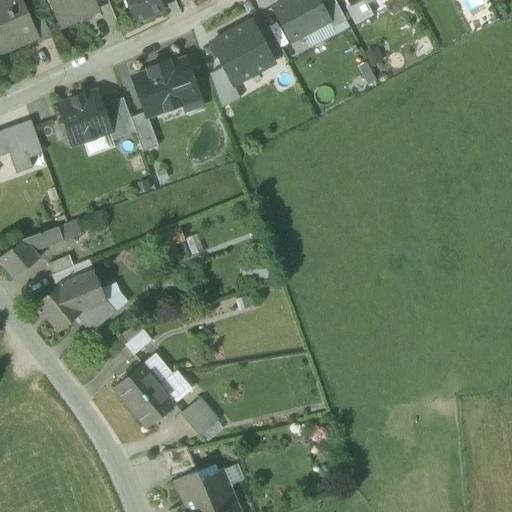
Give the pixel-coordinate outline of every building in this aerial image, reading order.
[(0,0),(0,19),(23,9),(19,0),(0,0)] [(91,0),(46,0),(58,26),(96,9),(94,4),(91,0)] [(123,0),(133,22),(164,9),(159,0),(123,0)] [(286,0),(271,8),(289,42),(328,21),(329,20),(318,0),(286,0)] [(334,0),(318,0),(329,20),(328,21),(331,28),(345,20),(334,0)] [(0,19),(0,34),(7,50),(36,37),(27,17),(23,9),(0,19)] [(36,37),(36,39),(49,33),(39,11),(27,17),(36,37)] [(250,22),(210,43),(223,67),(232,85),(273,64),(272,62),(262,44),(250,22)] [(273,39),(262,44),(272,62),(282,56),(273,39)] [(144,113),(146,116),(179,104),(198,98),(184,60),(169,65),(167,61),(146,69),(147,73),(132,78),(144,113)] [(232,85),(223,67),(208,75),(221,109),(240,99),(232,85)] [(81,142),(109,132),(100,106),(95,92),(81,97),(80,95),(71,99),(72,101),(58,106),(72,145),(81,142)] [(122,98),(100,106),(109,132),(112,141),(135,132),(129,118),(122,98)] [(198,98),(179,104),(183,114),(201,107),(198,98)] [(144,113),(129,118),(135,132),(142,152),(157,146),(146,116),(144,113)] [(29,118),(15,123),(27,156),(41,151),(29,118)] [(30,166),(27,156),(15,123),(0,127),(0,131),(7,151),(14,171),(30,166)] [(114,148),(112,141),(109,132),(81,142),(87,158),(114,148)] [(57,227),(62,241),(80,235),(74,220),(67,223),(57,227)] [(57,227),(22,239),(33,252),(62,241),(57,227)] [(152,240),(156,250),(180,241),(176,230),(152,240)] [(38,258),(33,252),(22,239),(0,257),(0,264),(12,279),(38,258)] [(45,265),(50,276),(70,267),(66,257),(45,265)] [(88,260),(70,267),(50,276),(54,287),(61,282),(62,284),(93,271),(88,260)] [(93,271),(62,284),(83,310),(82,311),(96,328),(115,312),(105,300),(93,271)] [(57,331),(82,311),(83,310),(62,284),(61,282),(54,287),(34,303),(57,331)] [(123,345),(132,356),(151,341),(142,330),(123,345)] [(155,353),(141,364),(144,368),(158,357),(155,353)] [(158,357),(144,368),(157,384),(171,373),(158,357)] [(129,407),(157,384),(144,368),(141,364),(112,387),(129,407)] [(171,373),(157,384),(171,400),(187,387),(174,371),(171,373)] [(174,404),(171,400),(157,384),(129,407),(145,428),(174,404)] [(180,414),(189,425),(207,410),(198,399),(180,414)] [(216,422),(207,410),(189,425),(198,437),(216,422)] [(159,453),(169,477),(194,467),(186,447),(159,453)] [(236,511),(221,473),(225,471),(224,469),(200,479),(196,470),(171,481),(172,483),(175,482),(188,511),(236,511)] [(241,511),(225,471),(221,473),(236,511),(241,511)] [(188,511),(175,482),(172,483),(184,511),(188,511)]
